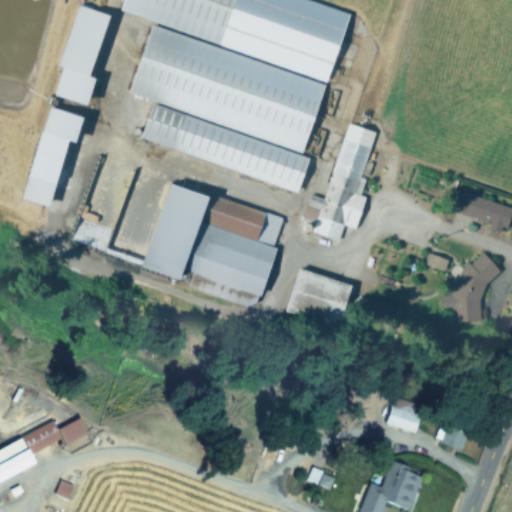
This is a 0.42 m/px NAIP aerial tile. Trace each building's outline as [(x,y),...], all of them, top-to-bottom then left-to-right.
[(348,9),(320,0),(123,0),(120,12),(151,21),(129,92),(152,99),(139,141),(299,189),(308,160),(316,162),(323,137),(311,133),(348,9)] [(59,65),(61,65),(53,95),(86,104),(94,77),(89,75),(106,13),(76,5),(59,65)] [(66,138),(75,141),(81,115),(46,106),(23,199),(49,206),(66,138)] [(325,197),(309,193),(301,220),(313,224),(311,232),(338,240),(342,224),(356,228),(364,196),(356,194),(374,130),(345,122),(325,197)] [(256,307),(281,216),(166,184),(142,268),(180,279),(182,270),(190,273),(186,288),(256,307)] [(489,222),(487,229),(505,233),(511,205),(460,192),(454,213),(489,222)] [(455,259),(456,293),(439,293),(439,307),(451,307),(451,323),(480,322),(479,281),(495,280),(495,258),(455,259)] [(340,327),(350,283),(295,270),(285,314),(340,327)] [(412,432),(419,413),(387,403),(381,422),(412,432)] [(23,451),(0,460),(0,478),(33,464),(28,454),(61,439),(63,444),(86,434),(78,417),(54,428),(51,420),(16,436),(23,451)] [(407,510),(419,476),(396,467),(388,489),(363,480),(352,511),(378,511),(383,501),(407,510)] [(53,494),(66,499),(72,484),(59,479),(53,494)]
